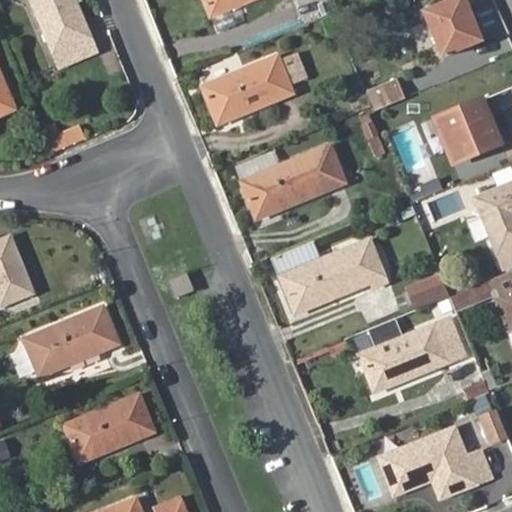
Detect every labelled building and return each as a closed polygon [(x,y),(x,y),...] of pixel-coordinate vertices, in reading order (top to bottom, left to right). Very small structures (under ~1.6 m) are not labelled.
[(30,0),(52,51),(90,36),(75,0),(30,0)] [(204,0),(211,17),(251,0),(204,0)] [(427,19),(446,63),(484,48),(465,5),(427,19)] [(296,54),(279,60),(289,85),(305,78),(296,54)] [(202,87),(217,124),(293,94),(289,85),(277,55),(202,87)] [(0,115),(14,110),(0,74),(0,115)] [(367,92),(376,112),(406,101),(399,82),(367,92)] [(440,120),(457,167),(499,151),(483,104),(440,120)] [(85,142),(79,121),(45,131),(51,151),(85,142)] [(241,183),(256,220),(332,189),(317,152),(241,183)] [(511,191),(477,206),(496,253),(511,246),(511,191)] [(0,240),(0,291),(5,303),(32,293),(9,236),(0,240)] [(277,273),(294,314),(371,284),(353,242),(319,256),(313,241),(272,257),(277,273)] [(167,283),(175,302),(194,293),(186,274),(167,283)] [(449,296),(442,279),(411,291),(418,309),(449,296)] [(487,284),(450,299),(455,313),(492,299),(487,284)] [(511,293),(500,299),(511,327),(511,293)] [(23,339),(39,378),(118,345),(102,306),(23,339)] [(396,321),(368,332),(375,350),(358,357),(374,393),(465,356),(450,320),(403,338),(396,321)] [(11,353),(18,379),(32,374),(24,349),(11,353)] [(485,386),(464,394),(467,402),(488,394),(485,386)] [(63,426),(78,465),(153,433),(137,395),(63,426)] [(505,437),(495,411),(479,417),(490,443),(505,437)] [(379,461),(393,494),(430,479),(439,499),(490,479),(479,453),(465,458),(453,430),(379,461)] [(154,507),(155,511),(164,511),(182,506),(179,497),(154,507)] [(184,511),(182,506),(164,511),(140,511),(135,498),(100,511),(184,511)]
